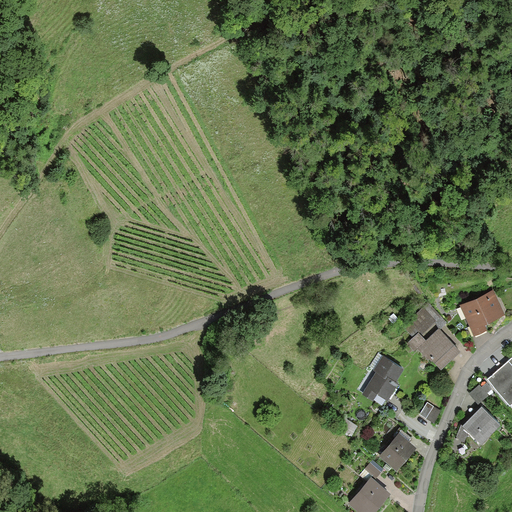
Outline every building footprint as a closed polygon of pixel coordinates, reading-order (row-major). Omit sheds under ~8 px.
[(504,313),(493,290),(460,306),(473,334),(487,327),(485,322),(504,313)] [(434,321),(422,308),(410,319),(422,332),(434,321)] [(425,341),(418,333),(407,343),(414,351),(418,348),(427,358),(429,356),(440,367),(458,350),(439,329),(425,341)] [(401,368),(382,355),(372,370),(376,372),(362,393),(372,399),(376,392),(386,398),(397,381),(394,379),(401,368)] [(479,384),(469,392),(478,403),(488,394),(486,392),(494,385),(510,404),(511,402),(511,355),(486,378),(488,380),(481,386),(479,384)] [(440,409),(429,403),(422,414),(433,421),(440,409)] [(501,423),(481,404),(463,423),(482,442),(501,423)] [(411,447),(399,436),(383,453),(396,464),(411,447)] [(381,471),(371,462),(367,468),(377,476),(381,471)] [(370,511),(386,492),(371,480),(353,502),(365,511),(370,511)]
